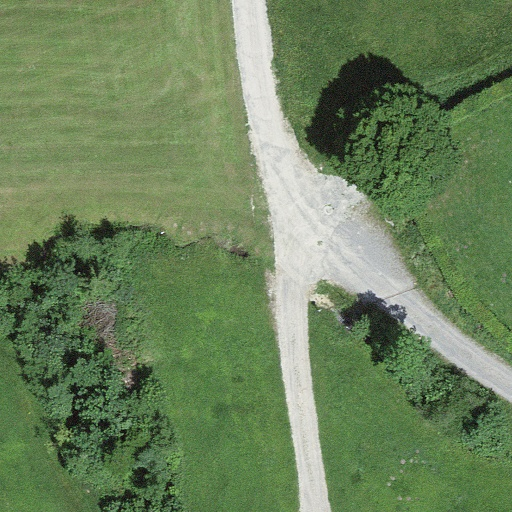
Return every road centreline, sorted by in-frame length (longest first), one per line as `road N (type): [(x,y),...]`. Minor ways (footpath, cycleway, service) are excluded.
road 1 (track): [(284,178),(319,511)]
road 2 (track): [(284,178),(330,244),(511,391)]
road 3 (track): [(254,0),(284,178)]
